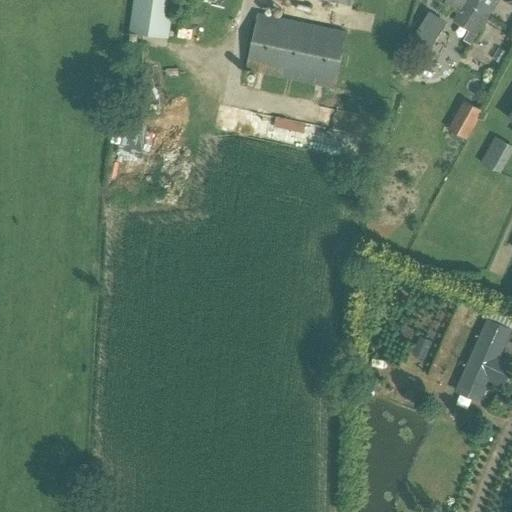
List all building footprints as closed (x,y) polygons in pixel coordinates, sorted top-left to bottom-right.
[(134,0),(130,35),(167,40),(172,0),(134,0)] [(442,0),(461,10),(454,21),(468,30),(462,40),(466,42),(470,45),(490,14),(498,0),(442,0)] [(181,1),(179,14),(196,18),(199,4),(181,1)] [(429,11),(414,35),(431,45),(445,20),(429,11)] [(258,12),(245,70),(336,89),(348,30),(258,12)] [(122,77),(141,78),(142,78),(147,43),(126,41),(121,77),(122,77)] [(122,77),(120,96),(139,97),(141,78),(122,77)] [(405,79),(402,90),(421,95),(424,84),(405,79)] [(464,103),(450,130),(467,139),(481,112),(464,103)] [(511,146),(495,137),(480,162),(500,174),(511,152),(511,146)] [(149,141),(133,141),(133,173),(149,173),(149,141)] [(464,373),(453,395),(473,405),(478,408),(479,406),(489,383),(504,390),(511,372),(511,362),(501,358),(511,333),(511,331),(487,320),(464,372),(464,373)] [(419,335),(411,352),(424,358),(431,341),(419,335)]
